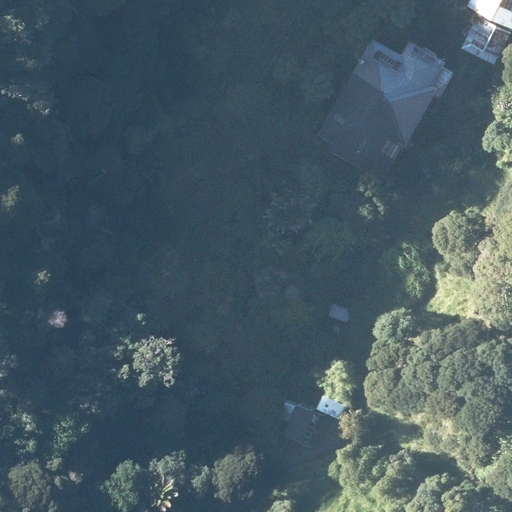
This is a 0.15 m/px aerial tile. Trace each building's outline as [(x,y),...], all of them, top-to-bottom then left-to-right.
[(511,0),(474,0),(473,4),(472,6),(490,14),(477,44),(511,59),(511,0)] [(412,145),(443,92),(448,95),(460,70),(452,66),(456,57),(419,36),(411,50),(381,35),(324,133),(341,142),(336,150),(388,179),(408,144),(412,145)] [(356,310),(338,303),(332,315),(350,322),(356,310)] [(362,406),(385,380),(366,363),(343,389),(362,406)] [(311,411),(291,401),(283,416),(304,426),(311,411)]
